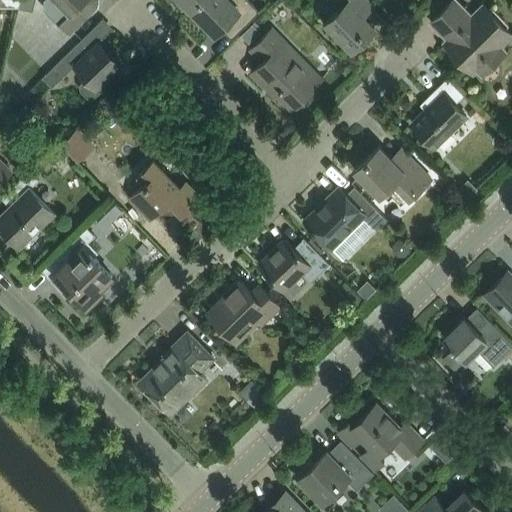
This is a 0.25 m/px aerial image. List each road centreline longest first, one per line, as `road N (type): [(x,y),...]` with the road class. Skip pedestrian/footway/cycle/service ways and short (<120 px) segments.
road 1 (residential): [(80,371),(285,184)]
road 2 (tertiary): [(206,501),(380,341)]
road 3 (residential): [(285,184),(129,8)]
road 4 (residential): [(511,478),(380,341)]
road 5 (tertiary): [(380,341),(511,208)]
road 6 (residential): [(285,184),(412,50)]
road 7 (residential): [(206,501),(80,371)]
